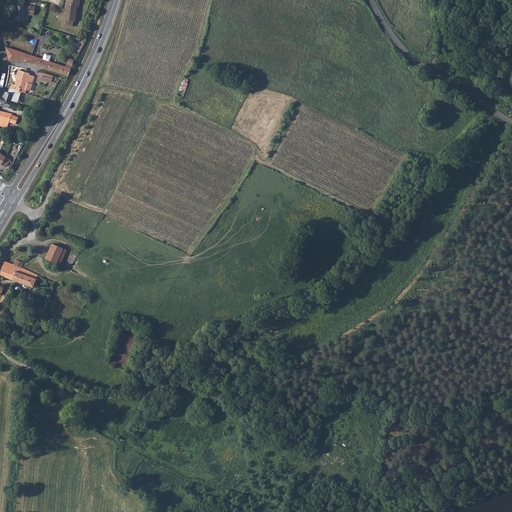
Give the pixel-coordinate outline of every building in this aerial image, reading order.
[(70,0),(70,4),(66,3),(64,20),(65,20),(64,26),(72,27),(73,21),(74,22),(77,5),(79,5),(79,0),(70,0)] [(26,7),(16,5),(13,19),(23,21),(25,14),(33,15),(35,7),(26,5),(26,7)] [(14,50),(6,47),(8,56),(9,60),(10,60),(24,62),(27,54),(14,50)] [(42,60),(49,62),(51,56),(44,54),(42,60)] [(31,56),(29,63),(68,76),(70,72),(63,70),(63,67),(49,62),(42,60),(31,56)] [(12,85),(11,89),(25,93),(26,90),(30,91),(32,85),(31,85),(34,77),(29,75),(29,74),(19,70),(16,79),(17,79),(15,85),(13,84),(12,85)] [(43,74),(41,80),(49,82),(51,83),(52,80),(50,79),(50,77),(43,74)] [(182,80),(178,95),(184,97),(188,82),(182,80)] [(2,97),(1,102),(10,105),(13,95),(6,92),(4,98),(2,97)] [(0,111),(0,125),(5,128),(12,114),(0,111)] [(5,157),(1,164),(6,167),(9,160),(5,157)] [(46,258),(57,263),(63,248),(53,244),(46,258)] [(63,248),(57,263),(60,265),(67,250),(63,248)] [(74,261),(77,255),(74,254),(67,265),(69,266),(72,260),(74,261)] [(3,267),(0,275),(12,279),(15,271),(19,272),(20,267),(15,265),(8,263),(6,262),(3,267)] [(15,271),(12,279),(16,281),(34,287),(38,275),(21,268),(20,267),(19,272),(15,271)] [(0,303),(0,321),(1,321),(12,291),(8,289),(6,294),(4,293),(4,295),(3,296),(0,303)]
